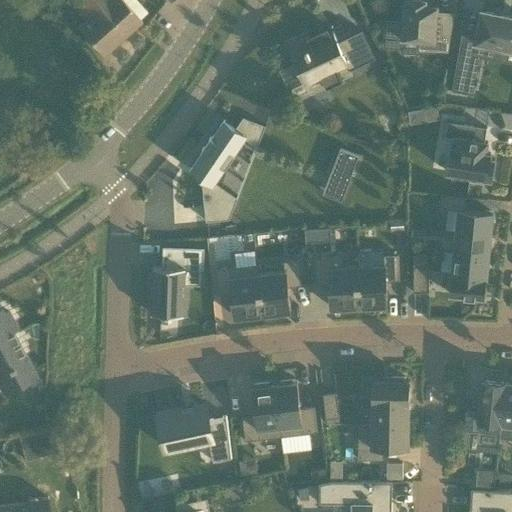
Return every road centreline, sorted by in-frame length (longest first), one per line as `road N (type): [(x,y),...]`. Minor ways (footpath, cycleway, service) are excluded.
road 1 (residential): [(436,343),(207,357),(117,371)]
road 2 (residential): [(117,371),(118,210),(115,192),(90,159)]
road 3 (tertiary): [(90,159),(161,81),(210,0)]
road 4 (residential): [(434,511),(436,343)]
road 5 (residential): [(113,511),(117,371)]
